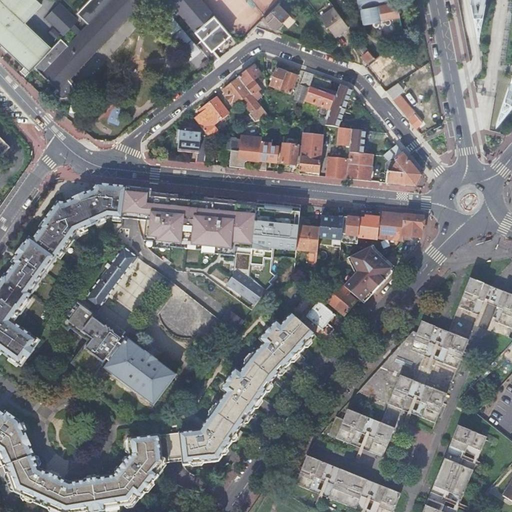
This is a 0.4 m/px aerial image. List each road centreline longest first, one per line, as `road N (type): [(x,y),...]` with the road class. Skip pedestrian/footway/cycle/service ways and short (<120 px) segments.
road 1 (residential): [(443,183),(357,80),(259,45),(142,132),(114,166)]
road 2 (secondary): [(453,227),(315,376),(219,511)]
road 3 (tertiary): [(114,166),(438,204)]
road 4 (secondary): [(438,0),(470,170)]
